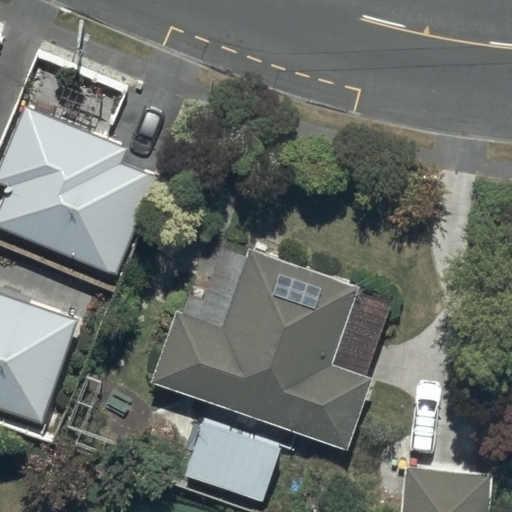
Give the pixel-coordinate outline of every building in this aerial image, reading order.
[(131,148),(26,105),(0,169),(0,183),(9,187),(0,208),(0,225),(118,273),(157,177),(125,164),(131,148)] [(358,285),(248,248),(221,325),(177,310),(152,381),(345,447),(370,374),(332,361),(358,285)] [(0,410),(39,425),(77,318),(0,290),(0,410)] [(283,450),(204,423),(185,476),(264,504),(283,450)] [(490,511),(493,474),(406,468),(402,511),(490,511)]
